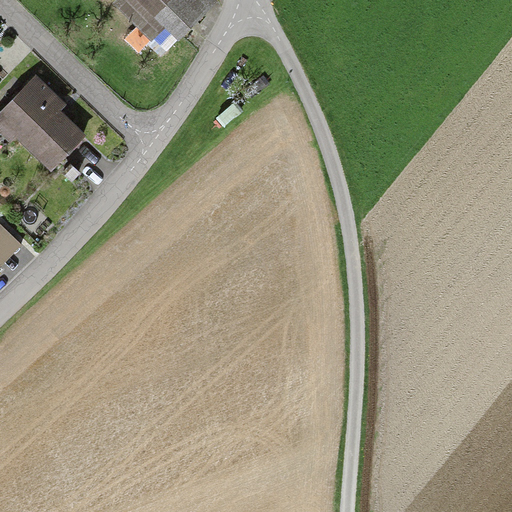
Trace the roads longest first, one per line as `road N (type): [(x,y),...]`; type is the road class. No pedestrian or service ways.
road 1 (track): [(249,3),(286,53),(333,169),(355,276),(345,511)]
road 2 (residential): [(152,153),(65,251),(0,308)]
road 3 (residential): [(152,153),(0,4)]
road 4 (residential): [(248,0),(152,153)]
